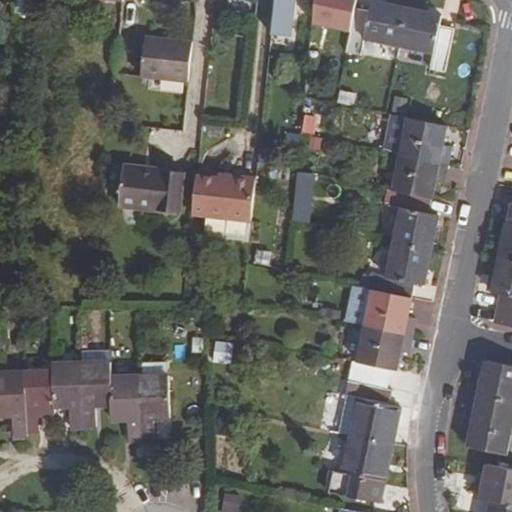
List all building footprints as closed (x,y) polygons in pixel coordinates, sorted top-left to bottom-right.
[(16,0),(9,59),(24,61),(32,0),(16,0)] [(275,0),(274,11),(288,13),(288,0),(275,0)] [(352,32),(356,8),(358,0),(316,0),(314,24),(352,32)] [(347,53),(363,56),(367,39),(401,46),(408,9),(373,1),(371,11),(356,8),(352,32),(347,53)] [(440,26),(442,16),(408,9),(401,46),(433,53),(430,70),(446,74),(455,29),(440,26)] [(288,13),(274,11),(272,34),(285,35),(288,13)] [(193,43),(146,39),(142,79),(189,83),(193,43)] [(322,52),(312,51),(309,69),(320,70),(322,52)] [(406,115),(409,100),(395,97),(392,112),(406,115)] [(305,134),(318,136),(320,115),(307,113),(305,134)] [(392,137),(404,140),(401,155),(448,164),(451,147),(443,145),(447,126),(408,118),(396,116),(393,118),(389,137),(392,137)] [(404,140),(392,137),(389,152),(401,155),(404,140)] [(352,161),(363,163),(365,150),(354,148),(352,161)] [(432,199),(436,180),(444,181),(448,164),(401,155),(394,191),(432,199)] [(272,179),(292,180),(293,166),(273,165),(272,179)] [(184,172),(124,166),(120,206),(179,213),(184,172)] [(228,180),(196,176),(192,215),(251,221),(256,179),(229,176),(228,180)] [(401,209),(394,242),(432,250),(439,215),(429,213),(432,199),(394,191),(388,190),(385,206),(401,209)] [(511,202),(511,203),(500,256),(511,258),(511,202)] [(432,250),(394,242),(387,276),(371,273),(367,289),(373,289),(412,298),(415,284),(425,285),(432,250)] [(511,258),(500,256),(492,292),(502,295),(499,308),(509,311),(506,325),(511,326),(511,258)] [(373,289),(365,326),(412,336),(416,318),(408,316),(412,298),(373,289)] [(325,318),(340,320),(342,311),(327,308),(325,318)] [(499,308),(496,323),(506,325),(509,311),(499,308)] [(196,324),(197,312),(182,311),(181,323),(196,324)] [(228,316),(225,329),(235,332),(237,318),(228,316)] [(409,354),(412,336),(365,326),(359,363),(398,371),(401,352),(409,354)] [(230,342),(215,341),(214,355),(229,356),(230,342)] [(496,362),(486,361),(483,375),(493,376),(496,362)] [(140,377),(167,376),(167,362),(140,363),(140,377)] [(471,391),(467,409),(511,417),(511,365),(496,362),(493,376),(483,375),(480,393),(471,391)] [(27,437),(27,432),(40,432),(39,414),(56,414),(55,407),(71,406),(71,428),(84,427),(97,427),(96,405),(112,405),(112,420),(128,419),(129,441),(142,441),(155,441),(154,419),(171,418),(169,376),(167,376),(140,377),(112,378),(111,363),(82,363),(53,364),(53,372),(25,373),(0,373),(0,415),(14,415),(14,437),(27,437)] [(360,398),(353,436),(393,444),(400,407),(391,405),(394,391),(350,382),(347,395),(360,398)] [(353,436),(360,398),(347,395),(339,433),(353,436)] [(507,455),(511,430),(511,417),(467,409),(464,427),(472,428),(469,447),(507,455)] [(393,444),(353,436),(345,473),(333,470),(329,492),(380,504),(393,444)] [(474,497),(491,501),(488,511),(511,511),(511,468),(486,464),(482,485),(477,484),(474,497)] [(225,493),(221,511),(239,511),(243,496),(225,493)]
